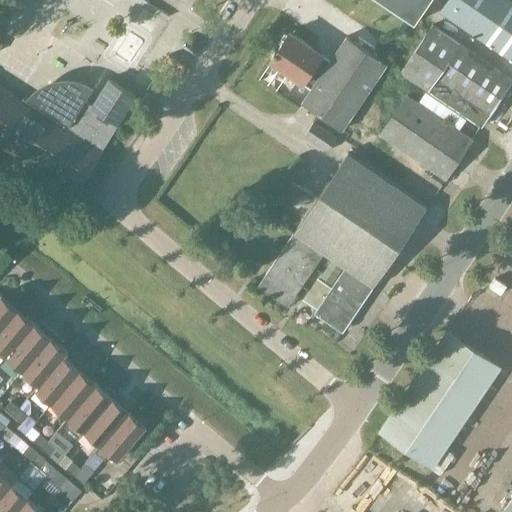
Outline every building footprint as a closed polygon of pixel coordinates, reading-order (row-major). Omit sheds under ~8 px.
[(428,0),(380,0),(413,22),(428,0)] [(511,3),(507,0),(449,0),(441,13),(511,60),(511,3)] [(490,113),(511,80),(458,44),(460,42),(432,23),(399,71),(480,125),(489,113),(490,113)] [(346,36),(336,50),(330,60),(289,32),(269,60),(310,88),(301,102),(341,130),(386,64),(346,36)] [(23,98),(22,100),(0,86),(0,135),(80,185),(135,96),(108,79),(92,106),(84,101),(93,86),(92,85),(90,89),(82,86),(76,84),(68,82),(60,83),(52,84),(44,87),(37,92),(31,97),(29,100),(23,96),(23,97),(23,98)] [(405,95),(382,130),(378,135),(445,179),(472,140),(405,95)] [(327,150),(336,136),(313,121),(304,134),(327,150)] [(426,207),(347,153),(292,233),(322,253),(344,268),(372,287),(426,207)] [(286,306),(322,253),(292,233),(256,286),(286,306)] [(341,332),(372,287),(344,268),(313,313),(341,332)] [(500,294),(505,286),(494,278),(489,287),(500,294)] [(0,328),(20,304),(12,297),(8,302),(0,294),(0,328)] [(0,350),(6,356),(33,323),(25,316),(29,311),(20,304),(0,328),(0,350)] [(22,370),(53,332),(45,325),(41,330),(33,323),(6,356),(22,370)] [(446,331),(378,431),(432,467),(499,367),(446,331)] [(39,384),(63,356),(67,351),(58,344),(62,339),(53,332),(22,370),(38,383),(39,384)] [(51,402),(83,364),(75,358),(71,362),(63,356),(39,384),(38,383),(34,388),(51,402)] [(68,416),(96,383),(87,376),(91,372),(83,364),(51,402),(68,416)] [(84,430),(116,392),(108,385),(104,390),(96,383),(68,416),(84,430)] [(101,444),(129,411),(120,404),(124,399),(116,392),(84,430),(101,444)] [(37,393),(25,403),(35,415),(46,405),(37,393)] [(13,415),(19,407),(11,400),(4,408),(13,415)] [(19,407),(13,415),(22,423),(28,415),(19,407)] [(104,459),(110,451),(118,458),(149,420),(141,413),(137,418),(129,411),(101,444),(95,451),(104,459)] [(5,424),(0,430),(0,433),(7,440),(14,432),(5,424)] [(42,448),(48,440),(39,432),(33,440),(42,448)] [(48,440),(42,448),(50,455),(57,447),(48,440)] [(31,460),(38,452),(29,444),(22,452),(31,460)] [(38,452),(31,460),(40,467),(46,459),(38,452)] [(72,460),(66,468),(75,475),(81,468),(72,460)] [(90,475),(81,468),(75,475),(83,483),(90,475)] [(0,497),(11,484),(0,474),(0,497)] [(0,511),(15,511),(28,498),(11,484),(0,497),(0,511)] [(28,498),(15,511),(44,511),(28,498)] [(511,511),(511,498),(502,511),(511,511)]
